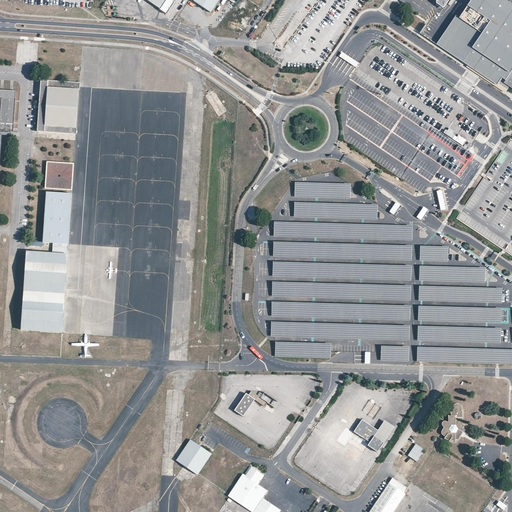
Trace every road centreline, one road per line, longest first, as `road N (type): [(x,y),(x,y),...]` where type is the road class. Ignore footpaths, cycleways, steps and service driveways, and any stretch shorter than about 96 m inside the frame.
road 1 (unclassified): [(332,367),(329,389),(281,461),(354,509),(443,370)]
road 2 (secondary): [(293,102),(154,33),(0,20)]
road 3 (secondary): [(0,29),(176,48),(244,91),(277,127)]
road 4 (tertiary): [(511,120),(369,30),(314,101)]
road 5 (unclassified): [(259,184),(241,222),(241,329),(274,362),(332,367)]
road 6 (tertiary): [(328,146),(511,269)]
